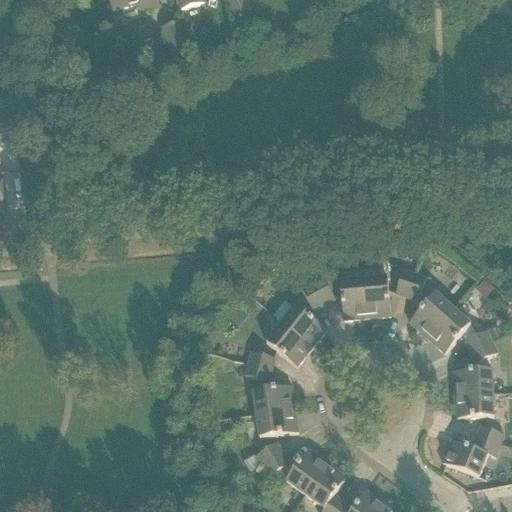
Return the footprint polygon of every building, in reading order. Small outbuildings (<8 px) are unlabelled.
[(157,0),(108,0),(111,7),(102,10),(103,16),(113,13),(113,14),(138,7),(140,13),(159,7),(157,0)] [(201,0),(173,0),(178,14),(204,6),(201,0)] [(258,34),(247,0),(226,0),(239,40),(258,34)] [(171,61),(189,55),(180,25),(161,30),(162,33),(156,35),(160,47),(166,45),(171,61)] [(407,300),(415,277),(403,273),(396,296),(407,300)] [(419,304),(427,281),(415,277),(407,300),(419,304)] [(324,307),(335,301),(323,280),(312,286),(324,307)] [(367,321),(391,319),(387,280),(364,282),(367,321)] [(344,323),(367,321),(364,282),(340,284),(344,323)] [(484,283),(477,290),(486,298),(492,290),(484,283)] [(313,313),(324,307),(312,286),(302,292),(313,313)] [(427,341),(453,312),(435,296),(409,325),(427,341)] [(312,351),(326,333),(296,308),(281,327),(312,351)] [(445,356),(471,327),(453,312),(427,341),(445,356)] [(297,370),(312,351),(281,327),(266,345),(297,370)] [(494,331),(488,333),(493,343),(502,338),(499,332),(495,334),(494,331)] [(469,355),(493,344),(493,343),(488,333),(464,344),(469,355)] [(474,367),(498,356),(493,344),(469,355),(474,367)] [(272,375),(276,362),(251,355),(247,367),(272,375)] [(268,387),(272,375),(247,367),(243,379),(268,387)] [(454,398),(494,397),(493,373),(453,374),(454,398)] [(255,418),(295,412),(292,389),(252,394),(255,418)] [(455,422),(495,420),(494,397),(454,398),(455,422)] [(259,441),(298,436),(295,412),(255,418),(259,441)] [(499,449),(503,437),(481,429),(476,440),(499,449)] [(494,460),(499,449),(476,440),(472,451),(451,443),(442,466),(479,480),(487,458),(494,460)] [(262,469),(286,456),(279,445),(256,458),(262,469)] [(305,499),(328,466),(309,452),(286,485),(305,499)] [(268,480),(292,467),(286,456),(262,469),(268,480)] [(334,498),(347,480),(328,466),(305,499),(323,511),(338,511),(344,505),(334,498)] [(382,511),(386,507),(367,494),(354,511),(344,505),(338,511),(382,511)]
